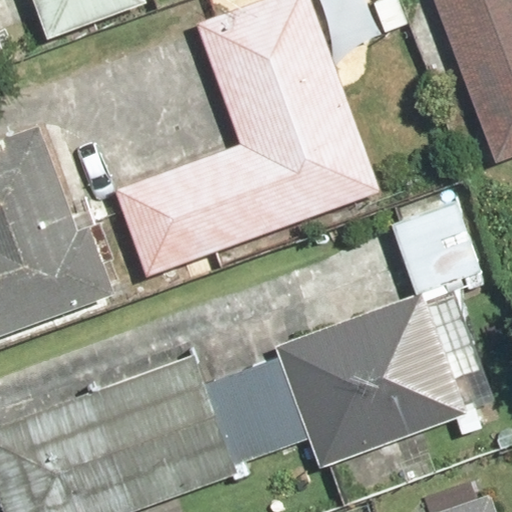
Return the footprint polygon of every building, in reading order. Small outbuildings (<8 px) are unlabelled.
[(31,0),(45,37),(144,1),(144,0),(31,0)] [(111,191),(143,278),(380,190),(309,0),(257,0),(194,23),(239,144),(111,191)] [(511,0),(433,0),(494,160),(511,153),(511,0)] [(0,333),(115,292),(91,227),(75,232),(35,123),(0,135),(0,333)] [(459,196),(392,216),(414,290),(481,271),(459,196)] [(419,291),(272,344),(275,354),(205,379),(195,351),(0,419),(0,506),(2,511),(131,511),(238,475),(235,466),(306,440),(317,471),(464,418),(419,291)] [(493,511),(485,491),(431,511),(493,511)]
